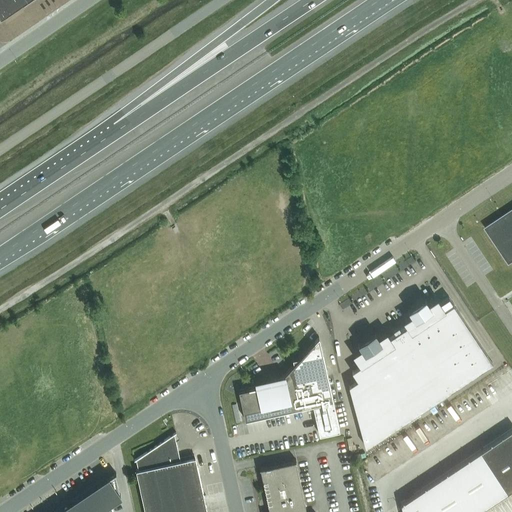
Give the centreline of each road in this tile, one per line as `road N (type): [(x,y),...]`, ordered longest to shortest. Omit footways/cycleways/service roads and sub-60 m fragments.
road 1 (unclassified): [(0,310),(474,0)]
road 2 (motorway): [(0,255),(380,0)]
road 3 (unclassified): [(207,376),(511,173)]
road 4 (unclassified): [(0,149),(222,0)]
road 5 (unclassified): [(7,511),(207,376)]
road 6 (motorway): [(313,0),(117,130)]
road 7 (motorway): [(272,0),(176,72),(117,130)]
road 8 (unknown): [(346,511),(328,444),(225,461)]
road 9 (motorway): [(117,130),(0,209)]
road 10 (unclassified): [(236,511),(207,376)]
